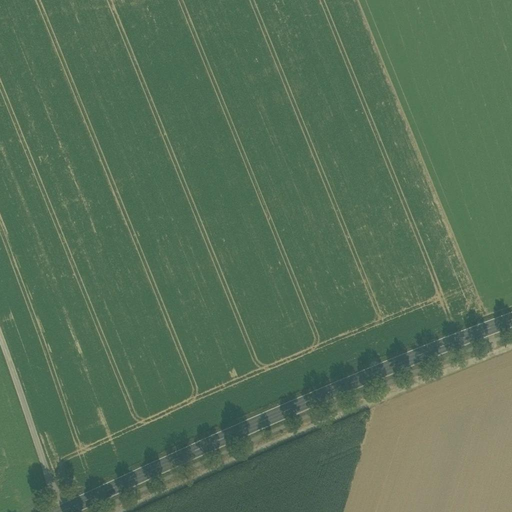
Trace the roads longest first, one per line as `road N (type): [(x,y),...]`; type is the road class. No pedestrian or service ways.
road 1 (tertiary): [(511,320),(343,385),(62,511)]
road 2 (unclassified): [(60,511),(0,336)]
